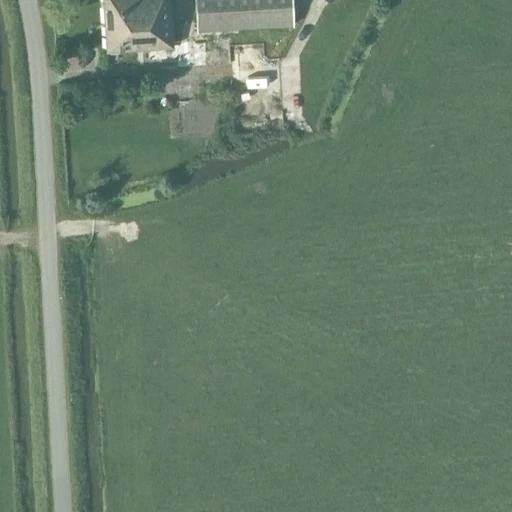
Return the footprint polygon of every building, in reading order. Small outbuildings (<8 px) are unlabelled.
[(103,0),(107,49),(158,46),(173,45),(173,44),(169,0),(103,0)] [(291,0),(196,0),(198,30),(294,25),(291,0)] [(207,66),(206,43),(178,45),(178,59),(179,67),(207,66)] [(343,77),(344,73),(342,66),(339,60),(333,55),(329,53),(324,53),(317,53),(313,55),(309,58),(306,61),(304,65),(302,73),(303,80),(307,86),(313,92),(321,94),(325,94),(329,93),(333,91),(337,88),(340,86),(342,81),(343,77)] [(194,87),(174,87),(174,99),(194,98),(194,87)]
